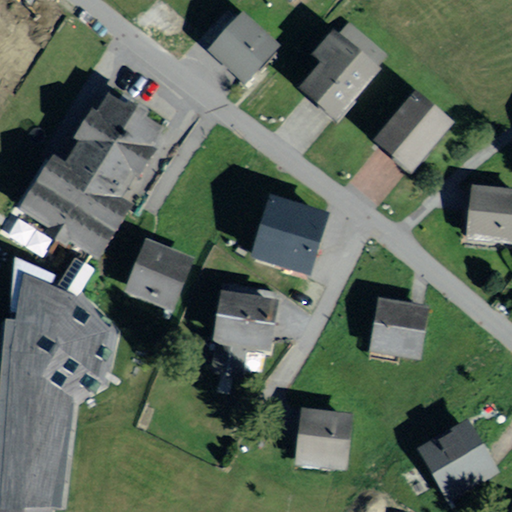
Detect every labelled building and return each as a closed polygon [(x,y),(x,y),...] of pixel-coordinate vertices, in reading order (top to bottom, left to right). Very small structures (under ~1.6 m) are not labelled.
[(0,82),(16,93),(63,16),(37,0),(10,0),(0,16),(0,32),(2,34),(0,36),(0,82)] [(243,25),(218,53),(246,77),(262,59),(271,49),(243,25)] [(328,69),(311,88),(338,113),(387,60),(350,25),(318,60),(322,64),(328,69)] [(419,102),(383,146),(411,169),(447,126),(419,102)] [(30,216),(95,259),(129,209),(116,200),(159,137),(112,105),(71,166),(68,170),(63,167),(30,216)] [(511,189),(474,186),(469,235),(511,239),(511,228),(511,189)] [(273,205),(258,260),(308,274),(315,250),(324,219),(273,205)] [(151,250),(134,295),(171,310),(189,265),(171,258),(151,250)] [(94,272),(73,259),(62,287),(14,262),(0,451),(0,511),(54,511),(75,407),(108,389),(120,330),(83,293),(94,272)] [(253,345),(272,348),(278,309),(226,301),(220,340),(253,345)] [(380,306),(374,346),(421,352),(426,312),(380,306)] [(303,457),(342,462),(347,423),(308,418),(303,457)] [(449,498),(497,473),(475,430),(427,455),(449,498)]
